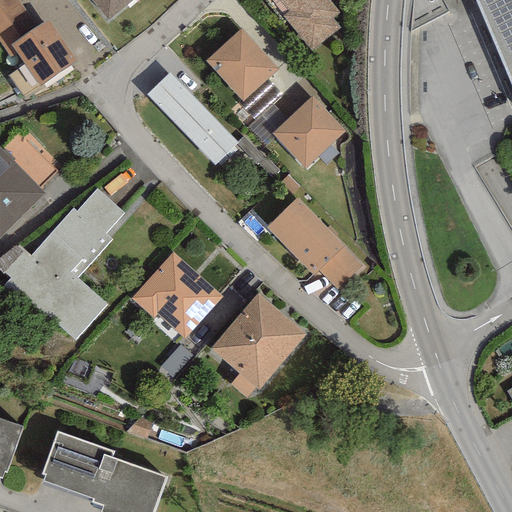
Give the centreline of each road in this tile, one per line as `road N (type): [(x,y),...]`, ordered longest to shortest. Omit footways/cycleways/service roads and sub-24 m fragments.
road 1 (residential): [(438,365),(387,368),(342,335),(177,180),(98,91),(135,74),(213,0)]
road 2 (tertiary): [(438,365),(393,200),(383,84),(388,0)]
road 3 (tertiary): [(509,511),(438,365)]
